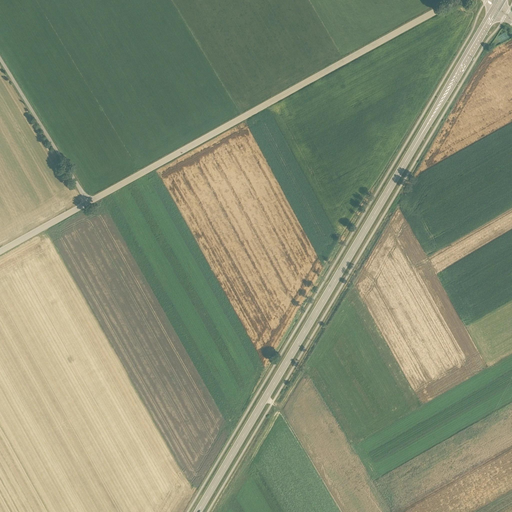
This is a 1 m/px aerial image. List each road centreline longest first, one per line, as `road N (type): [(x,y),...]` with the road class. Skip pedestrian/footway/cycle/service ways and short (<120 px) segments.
road 1 (primary): [(197,511),(494,11)]
road 2 (unclassified): [(455,0),(87,202)]
road 3 (unclassified): [(87,202),(0,59)]
